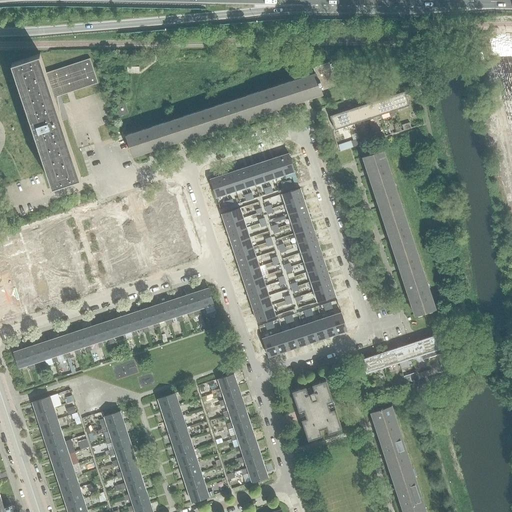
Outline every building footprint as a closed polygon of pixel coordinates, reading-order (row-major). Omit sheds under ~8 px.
[(76,177),(62,134),(56,116),(60,115),(57,99),(51,100),(48,92),(42,73),(40,68),(36,56),(38,55),(37,54),(14,61),(15,63),(17,62),(22,79),(0,86),(0,102),(4,114),(24,107),(22,101),(28,98),(56,183),(54,184),(55,185),(78,178),(77,176),(76,177)] [(89,58),(42,73),(48,92),(59,89),(62,94),(97,83),(89,58)] [(314,73),(320,90),(335,85),(330,69),(332,68),(330,64),(329,65),(328,62),(312,68),(314,73)] [(314,73),(283,83),(290,104),(321,94),(320,90),(314,73)] [(283,83),(251,94),(258,114),(290,104),(283,83)] [(404,91),(390,96),(394,110),(408,105),(404,91)] [(251,94),(220,104),(226,125),(258,114),(251,94)] [(396,114),(394,110),(390,96),(375,100),(380,114),(388,112),(389,117),(396,114)] [(366,119),(380,114),(375,100),(362,105),(366,119)] [(123,102),(115,105),(119,116),(127,113),(123,102)] [(220,104),(188,114),(195,135),(226,125),(220,104)] [(362,105),(348,109),(353,123),(366,119),(362,105)] [(334,129),(353,123),(348,109),(329,116),(334,129)] [(188,114),(156,125),(163,145),(195,135),(188,114)] [(132,156),(163,145),(156,125),(125,135),(132,156)] [(340,149),(352,146),(350,140),(338,144),(340,149)] [(383,150),(362,157),(372,189),(393,182),(383,150)] [(288,154),(278,157),(284,176),(294,172),(288,154)] [(278,157),(268,160),(274,179),(284,176),(278,157)] [(268,160),(258,164),(264,182),(274,179),(268,160)] [(258,164),(249,167),(255,185),(264,182),(258,164)] [(249,167),(239,170),(245,188),(255,185),(249,167)] [(239,170),(229,173),(235,191),(245,188),(239,170)] [(229,173),(220,176),(226,195),(235,191),(229,173)] [(220,176),(209,179),(215,198),(226,195),(220,176)] [(403,213),(393,182),(372,189),(382,220),(403,213)] [(171,188),(162,191),(167,208),(176,206),(171,188)] [(299,189),(281,195),(284,205),(303,199),(299,189)] [(162,191),(153,194),(158,211),(167,208),(162,191)] [(153,194),(143,197),(149,214),(158,211),(153,194)] [(143,197),(134,200),(140,217),(149,214),(143,197)] [(303,199),(284,205),(287,215),(306,209),(303,199)] [(134,200),(125,203),(131,220),(140,217),(134,200)] [(125,203),(116,206),(122,223),(131,220),(125,203)] [(116,206),(107,209),(112,226),(122,223),(116,206)] [(107,209),(98,212),(103,229),(112,226),(107,209)] [(239,209),(221,215),(224,225),(243,219),(239,209)] [(306,209),(287,215),(291,225),(309,219),(306,209)] [(98,212),(89,215),(94,232),(103,229),(98,212)] [(414,245),(403,213),(382,220),(393,252),(414,245)] [(89,215),(79,218),(85,235),(94,232),(89,215)] [(243,219),(224,225),(227,235),(246,229),(243,219)] [(309,219),(291,225),(294,234),(312,229),(309,219)] [(0,304),(2,311),(15,307),(18,315),(85,293),(78,271),(12,293),(3,266),(69,244),(62,223),(0,243),(0,304)] [(246,229),(227,235),(230,244),(249,238),(246,229)] [(312,229),(294,234),(297,244),(315,238),(312,229)] [(249,238),(230,244),(233,254),(252,248),(249,238)] [(315,238),(297,244),(300,254),(318,248),(315,238)] [(178,243),(184,260),(193,257),(187,240),(178,243)] [(178,243),(169,246),(175,263),(184,260),(178,243)] [(424,277),(414,245),(393,252),(403,283),(424,277)] [(169,246),(160,249),(166,266),(175,263),(169,246)] [(252,248),(233,254),(237,264),(255,258),(252,248)] [(318,248),(300,254),(303,264),(322,258),(318,248)] [(160,249),(151,252),(156,269),(166,266),(160,249)] [(151,252),(142,254),(147,272),(156,269),(151,252)] [(142,254),(133,257),(138,275),(147,272),(142,254)] [(133,257),(123,260),(129,278),(138,275),(133,257)] [(255,258),(237,264),(240,273),(258,267),(255,258)] [(322,258),(303,264),(306,273),(325,267),(322,258)] [(123,260),(114,263),(120,281),(129,278),(123,260)] [(114,263),(105,266),(111,284),(120,281),(114,263)] [(105,266),(96,269),(102,287),(111,284),(105,266)] [(258,267),(240,273),(243,283),(261,277),(258,267)] [(325,267),(306,273),(309,283),(328,277),(325,267)] [(261,277),(243,283),(246,293),(264,287),(261,277)] [(328,277),(309,283),(313,293),(331,287),(328,277)] [(434,308),(424,277),(403,283),(413,315),(434,308)] [(264,287),(246,293),(249,302),(268,297),(264,287)] [(331,287),(313,293),(316,303),(334,297),(331,287)] [(207,288),(195,292),(202,314),(205,313),(203,307),(212,304),(207,288)] [(184,296),(191,317),(194,316),(192,310),(198,308),(200,314),(202,314),(195,292),(184,296)] [(184,296),(172,300),(179,321),(182,320),(180,314),(186,312),(188,318),(191,317),(184,296)] [(268,297),(249,302),(252,312),(271,306),(268,297)] [(177,322),(179,321),(172,300),(161,303),(168,325),(171,324),(169,318),(175,316),(177,322)] [(166,326),(168,325),(161,303),(150,307),(157,329),(159,328),(157,322),(164,319),(166,326)] [(271,306),(252,312),(256,322),(274,316),(271,306)] [(154,329),(157,329),(150,307),(138,311),(145,332),(148,331),(146,325),(152,323),(154,329)] [(143,333),(145,332),(138,311),(127,315),(134,336),(137,335),(135,329),(141,327),(143,333)] [(340,314),(330,317),(335,336),(346,332),(340,314)] [(131,337),(134,336),(127,315),(115,318),(123,340),(125,339),(123,333),(129,331),(131,337)] [(330,317),(320,320),(326,339),(335,336),(330,317)] [(123,340),(115,318),(104,322),(111,344),(114,343),(112,337),(118,335),(120,341),(123,340)] [(320,320),(310,323),(316,342),(326,339),(320,320)] [(111,344),(104,322),(93,326),(100,347),(102,346),(100,340),(107,338),(109,344),(111,344)] [(310,323),(300,327),(306,345),(316,342),(310,323)] [(100,347),(93,326),(81,329),(88,351),(91,350),(89,344),(95,342),(97,348),(100,347)] [(300,327),(291,330),(297,348),(306,345),(300,327)] [(88,351),(81,329),(70,333),(77,355),(79,354),(77,348),(84,346),(86,352),(88,351)] [(291,330),(281,333),(287,351),(297,348),(291,330)] [(77,355),(70,333),(59,337),(66,358),(68,358),(66,352),(72,349),(74,356),(77,355)] [(281,333),(271,336),(277,354),(287,351),(281,333)] [(441,353),(435,335),(420,340),(426,358),(441,353)] [(271,336),(261,339),(267,358),(277,354),(271,336)] [(63,359),(66,358),(59,337),(47,341),(54,362),(57,361),(55,355),(61,353),(63,359)] [(422,359),(426,358),(420,340),(405,344),(410,358),(420,355),(422,359)] [(54,362),(47,341),(36,344),(43,366),(45,365),(43,359),(50,357),(52,363),(54,362)] [(40,367),(43,366),(36,344),(24,348),(31,370),(34,369),(32,363),(38,361),(40,367)] [(395,363),(410,358),(405,344),(390,349),(395,363)] [(31,370),(24,348),(13,352),(18,368),(27,365),(29,370),(31,370)] [(390,349),(376,354),(380,368),(395,363),(390,349)] [(365,373),(380,368),(376,354),(361,359),(365,373)] [(433,375),(438,373),(436,364),(430,366),(433,375)] [(233,374),(217,379),(220,388),(214,390),(215,393),(237,386),(233,374)] [(341,429),(325,380),(311,384),(313,390),(307,393),(305,386),(291,391),(307,440),(321,435),(319,429),(325,427),(327,433),(341,429)] [(237,386),(215,393),(216,395),(222,393),(224,400),(218,402),(219,405),(240,397),(237,386)] [(161,411),(178,405),(174,393),(157,399),(161,411)] [(31,402),(35,414),(51,408),(48,396),(31,402)] [(222,413),(223,416),(244,409),(240,397),(219,405),(220,407),(225,405),(228,411),(222,413)] [(165,422),(182,416),(178,405),(161,411),(165,422)] [(380,444),(401,437),(391,405),(370,412),(380,444)] [(35,414),(38,425),(55,419),(51,408),(35,414)] [(226,427),(248,420),(244,409),(223,416),(223,418),(229,416),(231,423),(226,424),(226,427)] [(119,412),(103,417),(106,426),(100,428),(101,430),(123,423),(119,412)] [(165,422),(168,433),(185,428),(182,416),(165,422)] [(38,425),(42,436),(59,431),(55,419),(38,425)] [(230,439),(252,431),(248,420),(226,427),(227,430),(233,428),(235,434),(229,436),(230,439)] [(123,423),(101,430),(102,433),(108,431),(110,437),(104,439),(105,442),(126,435),(123,423)] [(168,433),(172,445),(189,439),(185,428),(168,433)] [(42,436),(46,448),(63,442),(59,431),(42,436)] [(234,450),(256,443),(252,431),(230,439),(231,441),(237,439),(239,445),(233,447),(234,450)] [(108,450),(109,453),(130,446),(126,435),(105,442),(106,444),(111,442),(114,449),(108,450)] [(411,469),(401,437),(380,444),(390,476),(411,469)] [(82,449),(88,447),(86,439),(79,441),(82,449)] [(172,445),(176,456),(193,451),(189,439),(172,445)] [(46,448),(50,459),(67,454),(63,442),(46,448)] [(237,459),(238,461),(259,454),(256,443),(234,450),(235,452),(241,450),(243,457),(237,459)] [(112,462),(113,465),(134,457),(130,446),(109,453),(109,455),(115,454),(117,460),(112,462)] [(196,462),(193,451),(176,456),(180,468),(196,462)] [(71,465),(67,454),(50,459),(54,471),(71,465)] [(263,466),(259,454),(238,461),(239,464),(244,462),(247,468),(241,470),(242,473),(263,466)] [(138,469),(134,457),(113,465),(113,467),(119,465),(121,471),(115,473),(116,476),(138,469)] [(180,468),(183,479),(200,473),(196,462),(180,468)] [(54,471),(58,482),(74,477),(71,465),(54,471)] [(263,466),(242,473),(242,475),(248,473),(251,482),(267,477),(263,466)] [(119,484),(120,487),(141,480),(138,469),(116,476),(117,478),(123,476),(125,483),(119,484)] [(422,500),(411,469),(390,476),(401,507),(422,500)] [(183,479),(187,490),(204,485),(200,473),(183,479)] [(58,482),(61,494),(78,488),(74,477),(58,482)] [(123,496),(124,499),(145,492),(141,480),(120,487),(121,490),(127,488),(129,494),(123,496)] [(208,497),(204,485),(187,490),(191,502),(208,497)] [(61,494),(65,505),(82,500),(78,488),(61,494)] [(126,508),(127,510),(149,503),(145,492),(124,499),(124,501),(130,499),(132,506),(126,508)] [(65,505),(67,511),(83,511),(86,511),(82,500),(65,505)] [(425,511),(422,500),(401,507),(402,511),(425,511)] [(152,511),(149,503),(127,510),(127,511),(130,511),(134,511),(152,511)]
